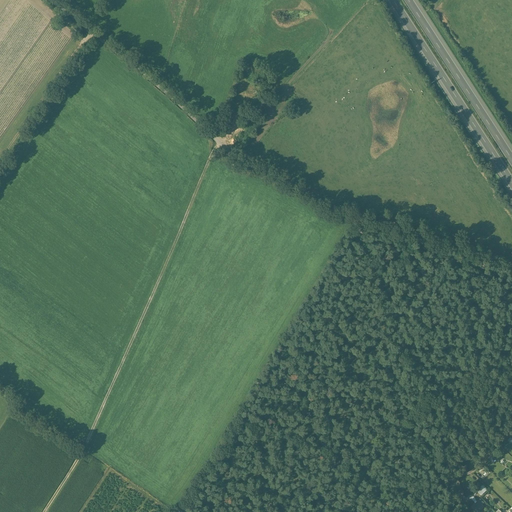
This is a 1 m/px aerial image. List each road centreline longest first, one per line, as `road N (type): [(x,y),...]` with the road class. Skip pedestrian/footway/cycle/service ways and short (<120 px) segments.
road 1 (unclassified): [(467,511),(362,231),(297,186),(237,159),(51,0)]
road 2 (track): [(218,140),(88,438),(45,511)]
road 3 (motorway): [(394,0),(511,179)]
road 4 (motorway): [(511,157),(409,0)]
road 5 (track): [(441,10),(511,120)]
